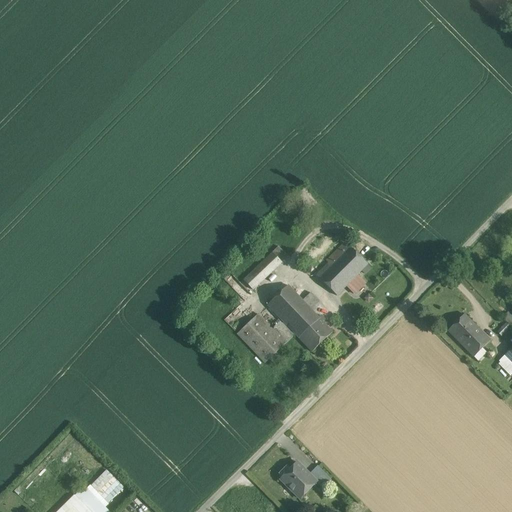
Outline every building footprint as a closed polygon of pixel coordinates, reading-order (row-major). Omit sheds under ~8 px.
[(288,257),(278,247),(272,253),(282,263),(288,257)] [(346,247),(317,276),(337,296),(346,286),(357,275),(368,265),(350,247),(348,249),(346,247)] [(282,263),(272,253),(243,281),(253,290),(282,263)] [(365,282),(357,275),(346,286),(353,294),(365,282)] [(288,286),(267,306),(284,323),(295,335),(298,338),(319,318),(318,317),(310,309),(302,300),(288,286)] [(318,301),(310,293),(302,300),(310,309),(318,301)] [(503,327),(506,331),(511,324),(511,313),(509,310),(502,317),(501,316),(496,320),(503,327)] [(280,322),(272,329),(258,315),(237,334),(265,363),(295,335),(284,323),(282,324),(280,322)] [(321,315),(318,317),(319,318),(298,338),(312,352),(333,332),(323,322),(325,320),(321,315)] [(484,334),(464,315),(448,331),(467,351),(484,334)] [(503,327),(495,335),(498,339),(506,331),(503,327)] [(490,340),(484,334),(467,351),(474,357),(490,340)] [(510,375),(511,372),(511,362),(505,356),(498,362),(510,375)] [(310,475),(297,463),(280,480),(300,499),(317,483),(317,482),(310,475)] [(330,479),(318,466),(310,475),(317,482),(317,483),(321,488),(330,479)] [(109,511),(84,487),(75,496),(90,511),(109,511)] [(90,511),(75,496),(66,505),(70,510),(67,511),(90,511)]
